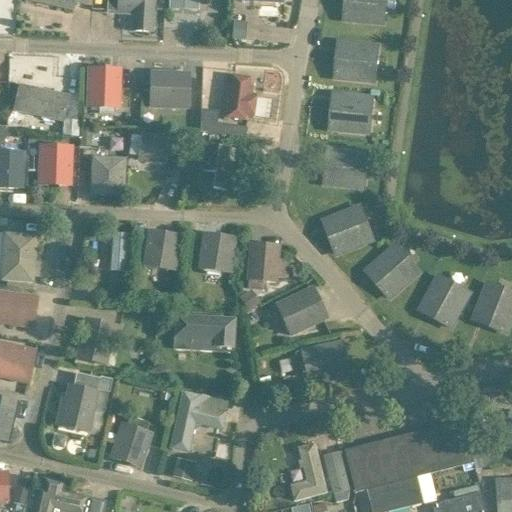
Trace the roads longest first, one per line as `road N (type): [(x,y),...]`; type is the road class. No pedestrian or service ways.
road 1 (residential): [(298,63),(0,48)]
road 2 (residential): [(28,463),(82,221)]
road 3 (residential): [(241,511),(251,433),(273,419),(410,397)]
road 4 (residential): [(410,397),(398,356),(282,224)]
road 5 (residential): [(28,463),(241,511)]
road 6 (residential): [(282,224),(82,221)]
road 7 (residential): [(282,224),(298,63)]
